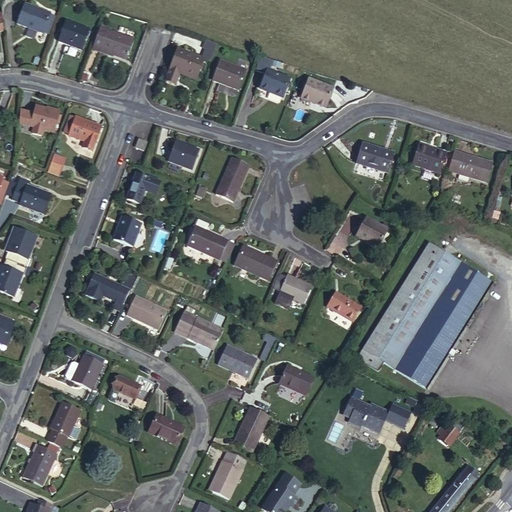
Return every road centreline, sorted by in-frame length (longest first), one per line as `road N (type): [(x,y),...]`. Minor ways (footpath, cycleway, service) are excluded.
road 1 (residential): [(52,316),(168,374),(197,403),(197,435),(161,504)]
road 2 (residential): [(291,153),(382,104),(511,143)]
road 3 (residential): [(126,108),(52,316)]
road 4 (residential): [(126,108),(291,153)]
road 5 (residential): [(291,153),(260,225),(321,258)]
road 6 (residential): [(52,316),(0,445)]
road 7 (residential): [(126,108),(0,77)]
